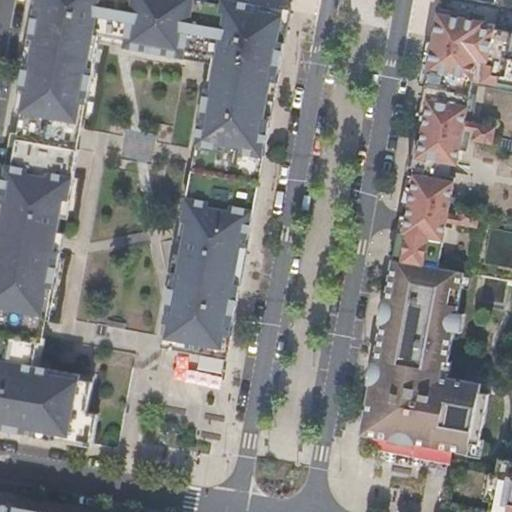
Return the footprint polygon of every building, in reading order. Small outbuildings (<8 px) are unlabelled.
[(27,90),(24,112),(80,122),(84,103),(88,104),(98,51),(99,41),(215,62),(200,143),(264,155),(290,12),(223,0),(47,0),(45,13),(37,12),(32,38),(37,39),(32,65),(28,64),(23,90),(27,90)] [(39,0),(37,12),(45,13),(47,0),(39,0)] [(511,459),(502,458),(500,470),(492,468),(487,491),(496,493),(492,511),(511,511),(511,5),(497,3),(480,0),(443,0),(437,42),(409,191),(363,434),(469,454),(469,456),(483,459),(486,439),(483,438),(492,394),(482,392),(483,384),(452,378),(455,361),(450,360),(456,331),(463,332),(467,314),(459,313),(464,288),(471,289),(473,277),(465,276),(466,272),(511,280),(511,459)] [(32,65),(37,39),(32,38),(28,64),(32,65)] [(24,112),(27,90),(23,90),(19,111),(24,112)] [(9,165),(14,166),(20,139),(14,138),(9,165)] [(0,307),(42,315),(45,316),(50,288),(55,289),(62,252),(56,250),(65,199),(69,200),(79,151),(20,139),(14,166),(9,165),(2,202),(7,203),(0,241),(0,240),(0,307)] [(227,359),(260,183),(194,171),(185,221),(190,222),(181,273),(176,272),(162,347),(227,359)] [(0,427),(36,435),(37,429),(83,438),(94,378),(34,367),(39,342),(0,334),(0,427)] [(46,511),(0,503),(0,511),(46,511)]
